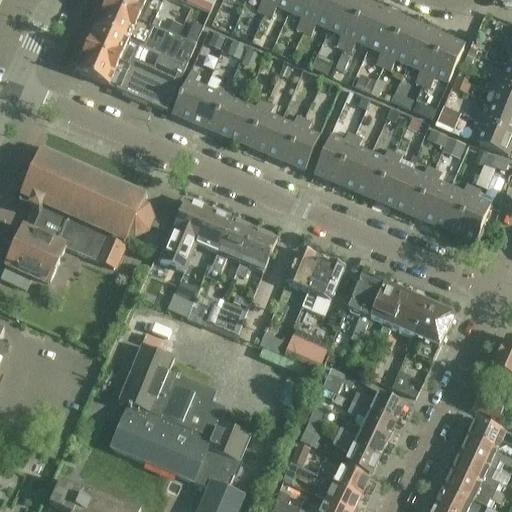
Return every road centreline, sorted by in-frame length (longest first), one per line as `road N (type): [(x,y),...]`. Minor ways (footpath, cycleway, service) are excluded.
road 1 (residential): [(11,87),(492,291)]
road 2 (residential): [(390,511),(492,291)]
